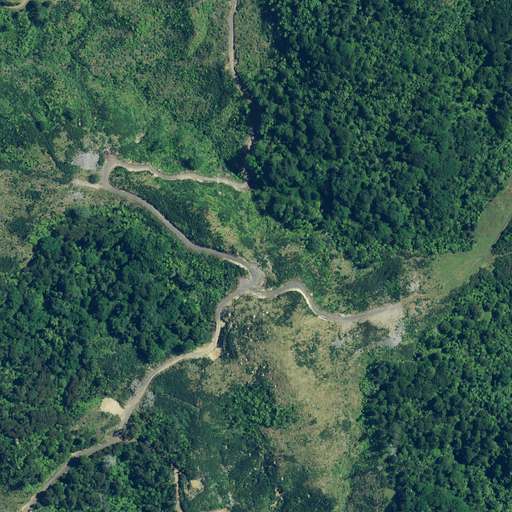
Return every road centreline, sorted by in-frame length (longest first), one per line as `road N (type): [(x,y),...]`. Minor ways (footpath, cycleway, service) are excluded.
road 1 (track): [(241,276),(242,294),(221,321),(216,346),(145,372),(105,445),(74,456),(27,511)]
road 2 (track): [(511,221),(472,276),(345,321),(298,285),(241,276)]
road 3 (track): [(88,155),(184,241),(231,260),(241,276)]
